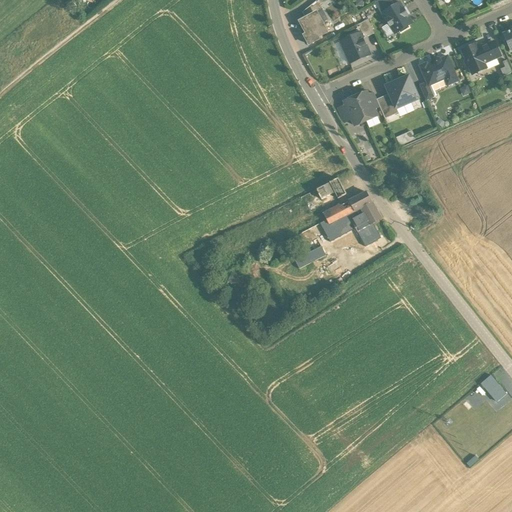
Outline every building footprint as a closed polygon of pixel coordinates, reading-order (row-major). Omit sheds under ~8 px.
[(389,0),(380,0),(375,3),(382,13),(394,6),(389,0)] [(316,2),(302,13),(305,19),(314,14),(314,15),(323,10),(316,2)] [(394,6),(382,13),(394,33),(398,31),(400,34),(409,28),(407,25),(412,23),(399,3),(394,6)] [(305,19),(299,22),(306,35),(303,36),(309,45),(319,40),(318,38),(327,33),(322,24),(320,25),(314,15),(314,14),(305,19)] [(374,34),(368,20),(356,26),(359,33),(360,33),(363,39),(374,34)] [(511,30),(503,34),(511,51),(511,50),(511,30)] [(359,33),(340,42),(344,50),(348,49),(350,54),(346,55),(350,64),(370,55),(365,46),(365,45),(363,40),(363,39),(360,33),(359,33)] [(494,43),(485,47),(487,52),(489,52),(493,60),(500,57),(494,43)] [(485,47),(478,50),(476,45),(462,51),(466,60),(465,63),(467,67),(469,68),(472,75),(486,69),(484,64),(493,60),(489,52),(487,52),(485,47)] [(447,57),(440,60),(439,59),(436,58),(433,59),(432,63),(427,66),(426,64),(420,67),(427,83),(428,87),(431,85),(434,92),(458,81),(447,57)] [(408,77),(386,87),(389,95),(395,109),(396,108),(418,99),(408,77)] [(428,87),(427,83),(419,86),(426,101),(436,96),(434,92),(431,85),(428,87)] [(366,92),(344,102),(346,106),(352,119),(355,126),(377,117),(374,109),(368,96),(366,92)] [(374,93),(368,96),(374,109),(379,107),(376,100),(374,93)] [(376,100),(379,107),(385,119),(398,114),(396,108),(395,109),(389,95),(376,100)] [(346,106),(338,109),(344,122),(352,119),(346,106)] [(411,131),(396,138),(400,147),(415,140),(411,131)] [(334,195),(337,200),(345,196),(337,180),(309,194),(318,210),(325,206),(322,201),(334,195)] [(409,200),(418,195),(414,188),(405,193),(409,200)] [(349,202),(355,212),(355,213),(361,210),(363,214),(366,218),(353,225),(357,233),(374,223),(376,223),(379,221),(379,220),(381,219),(366,193),(349,202)] [(345,196),(337,200),(340,206),(324,215),(327,220),(329,225),(355,212),(349,202),(345,196)] [(321,247),(295,260),(299,269),(326,256),(321,247)] [(237,286),(242,278),(233,274),(228,282),(237,286)] [(507,395),(491,376),(482,384),(497,402),(507,395)]
